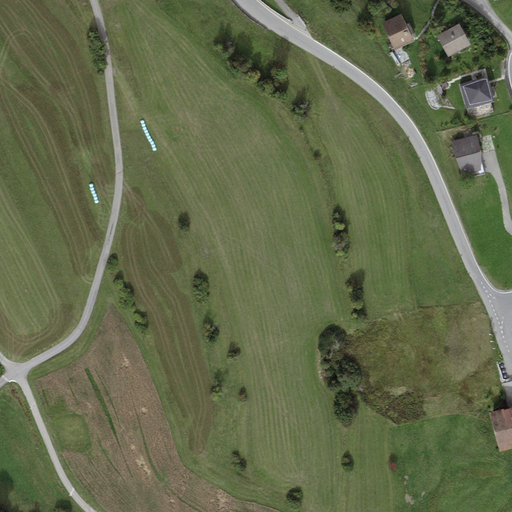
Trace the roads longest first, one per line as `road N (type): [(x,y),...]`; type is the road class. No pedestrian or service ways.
road 1 (track): [(92,0),(117,141),(116,205),(77,333),(16,372)]
road 2 (unclassified): [(497,310),(426,158),(392,108),(244,0)]
road 3 (track): [(16,372),(58,471),(88,511)]
